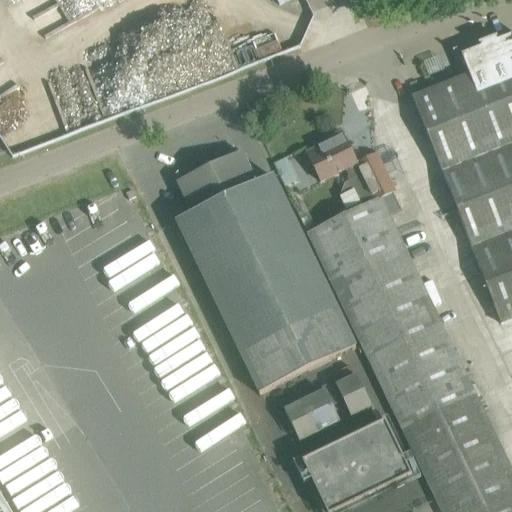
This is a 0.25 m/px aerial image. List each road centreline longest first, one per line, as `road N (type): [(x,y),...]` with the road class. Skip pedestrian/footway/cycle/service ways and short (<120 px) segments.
road 1 (unclassified): [(0,180),(471,0)]
road 2 (unknown): [(350,46),(472,353),(480,365),(511,361)]
